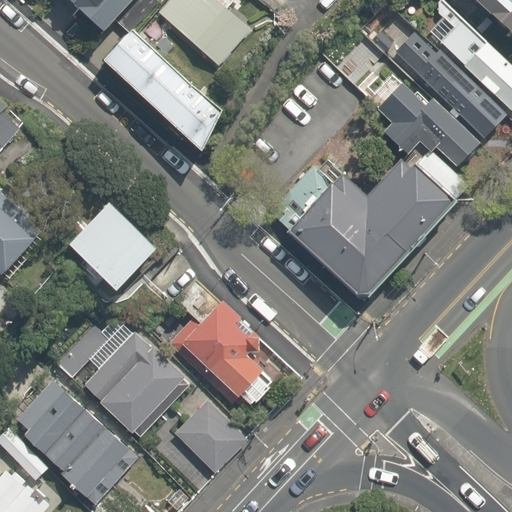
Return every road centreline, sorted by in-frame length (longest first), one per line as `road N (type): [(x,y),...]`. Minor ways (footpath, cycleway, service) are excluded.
road 1 (residential): [(0,35),(376,382)]
road 2 (motorway): [(453,511),(411,484),(368,471),(305,478),(268,498)]
road 3 (secondary): [(511,239),(376,382)]
road 4 (motorway): [(490,511),(411,436),(376,382)]
road 5 (secondary): [(268,498),(376,382)]
road 6 (motorway): [(376,382),(421,387),(511,454)]
